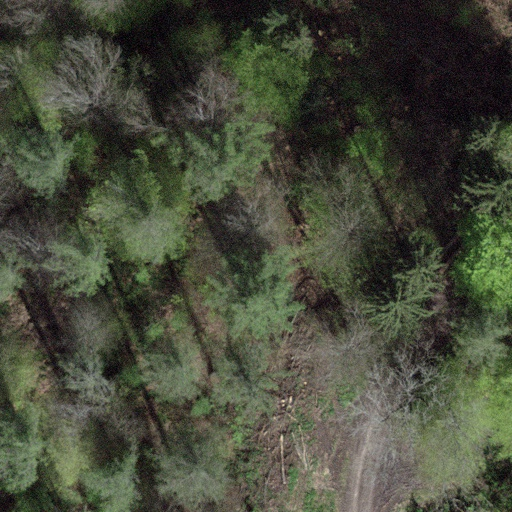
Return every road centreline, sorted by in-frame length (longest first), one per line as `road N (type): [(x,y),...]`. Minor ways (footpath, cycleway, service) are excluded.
road 1 (track): [(358,511),(363,459),(398,369),(469,275),(511,236)]
road 2 (track): [(363,459),(511,424)]
